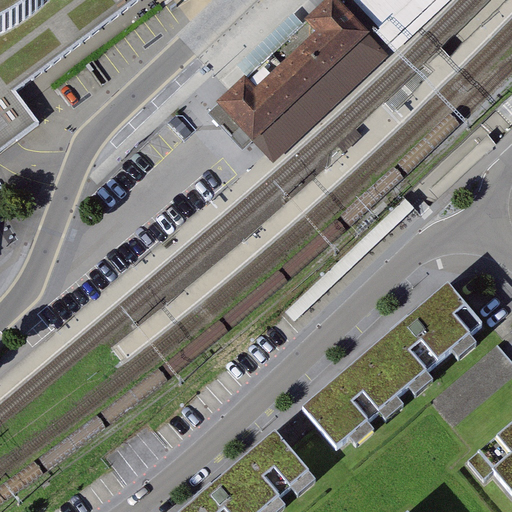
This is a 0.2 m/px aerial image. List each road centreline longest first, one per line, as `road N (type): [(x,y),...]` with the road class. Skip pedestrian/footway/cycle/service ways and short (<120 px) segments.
road 1 (residential): [(130,511),(417,253),(449,233),(486,226)]
road 2 (residential): [(0,320),(43,263),(92,138),(237,0)]
